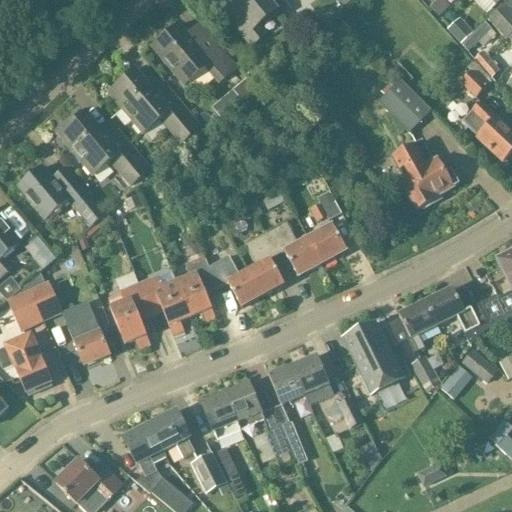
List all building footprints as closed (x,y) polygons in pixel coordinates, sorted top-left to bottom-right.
[(270,4),(265,0),(227,0),(229,2),(219,10),(252,49),(266,37),(259,28),(277,13),(270,4)] [(450,9),(441,0),(440,0),(430,11),(439,20),(450,9)] [(508,40),(511,43),(511,13),(504,5),(487,23),(505,42),(508,40)] [(468,54),(492,31),(485,24),(474,34),(460,19),(447,32),(468,54)] [(351,33),(339,21),(327,34),(339,46),(351,33)] [(215,44),(203,53),(180,26),(152,49),(185,88),(205,71),(219,87),(238,71),(215,44)] [(500,73),(484,54),(475,61),(491,80),(500,73)] [(454,79),(476,100),(493,83),(474,62),(467,70),(465,68),(454,79)] [(511,71),(511,70),(500,81),(509,88),(508,88),(511,91),(511,71)] [(199,129),(160,81),(150,90),(136,73),(110,95),(144,137),(162,122),(180,145),(199,129)] [(400,82),(377,105),(409,136),(432,114),(400,82)] [(511,155),(511,135),(496,120),(480,105),(462,123),(478,139),(477,140),(503,165),(511,155)] [(111,164),(131,188),(150,172),(110,123),(100,131),(86,115),(59,137),(94,179),(111,164)] [(451,172),(445,175),(436,161),(432,163),(422,145),(393,161),(403,179),(400,181),(418,214),(435,204),(434,201),(453,191),(453,189),(459,186),(451,172)] [(84,190),(70,202),(42,170),(19,189),(46,222),(68,204),(90,230),(106,217),(84,190)] [(342,216),(330,194),(317,201),(320,207),(310,212),(317,225),(327,219),(329,223),(342,216)] [(1,262),(21,245),(0,220),(0,281),(11,273),(1,262)] [(309,242),(299,247),(287,225),(266,236),(277,259),(284,255),(298,281),(323,267),(309,242)] [(309,242),(323,267),(347,254),(333,229),(309,242)] [(277,259),(266,236),(246,247),(257,269),(249,273),(263,298),(284,287),(271,262),(277,259)] [(28,247),(44,269),(56,260),(39,239),(28,247)] [(493,288),(497,297),(482,304),(494,326),(511,316),(511,254),(498,262),(508,281),(493,288)] [(249,273),(240,278),(229,258),(212,268),(223,290),(229,288),(241,310),(263,298),(249,273)] [(185,267),(190,278),(176,284),(191,321),(202,316),(205,326),(216,322),(212,312),(206,297),(223,290),(212,268),(209,269),(204,259),(185,267)] [(157,278),(139,285),(143,297),(144,298),(152,319),(163,315),(169,329),(170,329),(173,339),(185,335),(181,324),(191,321),(176,284),(161,290),(157,278)] [(0,295),(7,304),(21,292),(11,280),(0,288),(0,295)] [(42,324),(60,318),(46,284),(28,292),(42,324)] [(151,348),(141,324),(152,319),(144,298),(143,297),(139,285),(120,293),(125,304),(110,310),(125,347),(135,343),(140,352),(151,348)] [(482,304),(467,311),(466,310),(463,311),(452,288),(426,302),(438,326),(456,316),(463,330),(470,347),(479,337),(494,327),(493,326),(494,326),(482,304)] [(19,334),(41,324),(27,292),(7,304),(6,305),(19,334)] [(438,326),(426,302),(400,315),(412,339),(408,341),(415,354),(426,349),(419,336),(438,326)] [(94,319),(68,330),(84,369),(111,358),(101,334),(94,319)] [(372,398),(405,381),(376,325),(343,341),(372,398)] [(51,384),(41,361),(31,336),(5,347),(26,395),(51,384)] [(498,373),(472,352),(462,365),(487,386),(498,373)] [(318,357),(294,367),(306,396),(310,408),(335,398),(318,357)] [(511,357),(499,364),(508,382),(511,380),(511,357)] [(409,367),(426,395),(442,385),(425,358),(409,367)] [(269,376),(281,406),(282,406),(306,396),(294,367),(269,376)] [(460,394),(474,377),(463,368),(449,386),(460,394)] [(271,410),(263,414),(251,384),(226,394),(239,424),(242,432),(264,423),(269,433),(266,435),(277,461),(290,455),(271,410)] [(239,424),(226,394),(202,404),(215,434),(218,442),(242,432),(239,424)] [(330,411),(343,435),(364,425),(351,400),(330,411)] [(0,418),(8,411),(0,401),(0,418)] [(281,406),(271,410),(290,455),(292,454),(300,472),(310,467),(292,425),(290,425),(282,406),(281,406)] [(150,425),(164,453),(177,446),(184,460),(195,454),(188,441),(190,439),(176,412),(150,425)] [(511,448),(511,429),(502,421),(489,437),(508,453),(511,448)] [(138,466),(143,476),(145,479),(156,474),(149,460),(151,459),(164,453),(150,425),(123,439),(137,467),(138,466)] [(223,451),(213,456),(232,494),(235,501),(247,495),(226,451),(223,451)] [(213,456),(191,467),(206,497),(220,491),(224,498),(232,494),(213,456)] [(78,464),(56,486),(82,511),(98,511),(123,487),(108,472),(98,483),(78,464)] [(441,467),(441,466),(417,478),(423,491),(447,479),(446,479),(453,476),(447,464),(441,467)] [(187,511),(193,506),(163,481),(151,494),(171,511),(187,511)]
